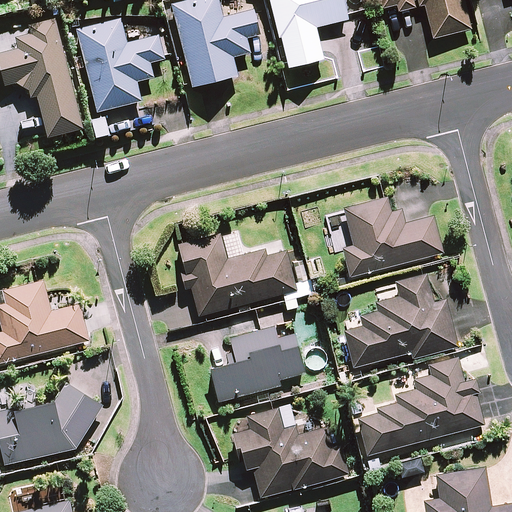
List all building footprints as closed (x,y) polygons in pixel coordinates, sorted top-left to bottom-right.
[(223,16),(219,0),(188,0),(173,4),(193,83),(238,72),(233,54),(250,50),(246,36),(261,32),(255,8),(223,16)] [(271,0),(287,64),(323,56),(316,25),(350,16),(346,0),(271,0)] [(473,26),(465,0),(382,0),(384,6),(397,2),(399,10),(425,3),(434,36),(473,26)] [(86,125),(57,16),(30,24),(31,29),(0,37),(0,57),(7,83),(25,78),(30,95),(38,93),(49,135),(86,125)] [(128,41),(122,18),(78,28),(98,109),(142,99),(137,79),(154,75),(150,60),(170,55),(164,32),(128,41)] [(392,212),(388,196),(345,206),(354,244),(344,246),(352,279),(404,266),(403,261),(441,252),(432,214),(405,221),(402,209),(392,212)] [(221,231),(180,242),(186,267),(180,268),(185,289),(191,287),(198,314),(297,288),(287,249),(267,254),(265,247),(228,257),(221,231)] [(432,304),(424,273),(396,280),(400,294),(379,299),(381,309),(361,314),(363,323),(345,327),(354,365),(412,350),(413,356),(459,345),(447,300),(432,304)] [(52,309),(44,278),(4,288),(8,301),(0,303),(0,315),(4,330),(0,330),(0,360),(88,338),(79,302),(52,309)] [(277,335),(275,324),(231,335),(237,358),(211,364),(220,398),(282,383),(280,376),(304,370),(294,331),(277,335)] [(464,377),(458,355),(430,362),(432,372),(415,377),(417,387),(396,392),(399,405),(359,416),(368,453),(484,423),(471,376),(464,377)] [(103,402),(72,383),(57,396),(16,406),(12,388),(0,390),(0,436),(6,462),(77,445),(103,402)] [(298,432),(290,403),(248,414),(251,426),(234,431),(243,467),(253,464),(261,495),(348,472),(341,442),(333,444),(328,424),(298,432)] [(421,453),(398,460),(403,476),(426,470),(421,453)] [(511,511),(511,500),(491,504),(485,465),(436,473),(440,496),(425,498),(427,511),(511,511)] [(73,511),(70,497),(16,509),(16,511),(73,511)]
